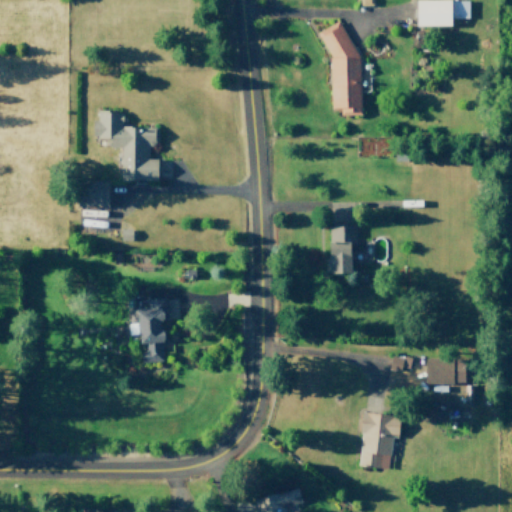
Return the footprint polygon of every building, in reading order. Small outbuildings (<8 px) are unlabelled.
[(414,0),(414,29),(450,28),(450,20),(467,20),(467,1),(451,1),(451,0),(414,0)] [(317,31),(329,53),(330,109),(339,109),(339,117),(360,117),(359,55),(338,19),(317,31)] [(90,121),(91,135),(97,135),(97,137),(110,137),(110,146),(120,146),(121,181),(138,181),(138,179),(155,179),(155,159),(148,159),(148,147),(157,139),(157,132),(153,128),(135,128),(135,125),(120,125),(120,109),(95,109),(95,121),(90,121)] [(77,182),(77,209),(107,209),(107,182),(77,182)] [(329,222),(328,271),(352,272),(353,222),(329,222)] [(119,230),(119,241),(131,241),(132,230),(119,230)] [(146,299),(147,312),(135,312),(138,346),(145,345),(146,354),(139,355),(139,363),(163,361),(161,343),(166,343),(165,330),(160,331),(159,320),(164,320),(163,312),(156,312),(156,307),(164,306),(163,298),(146,299)] [(388,356),(385,370),(400,373),(401,367),(409,368),(411,358),(401,356),(401,359),(388,356)] [(424,358),(424,384),(464,384),(464,358),(424,358)] [(359,410),(356,433),(360,434),(356,465),(379,468),(381,453),(388,454),(390,436),(397,436),(399,414),(359,410)] [(253,500),(256,511),(283,511),(282,507),(300,501),(295,486),(253,500)]
